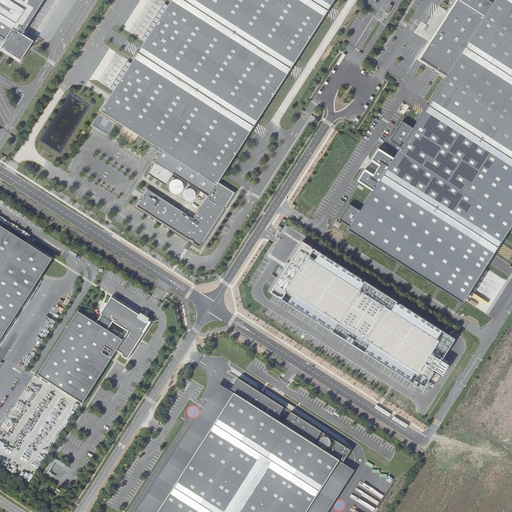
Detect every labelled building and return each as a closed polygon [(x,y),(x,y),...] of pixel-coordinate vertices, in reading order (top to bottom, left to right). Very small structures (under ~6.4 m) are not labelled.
[(43,0),(0,0),(0,33),(6,38),(1,45),(21,58),(34,39),(23,32),(43,0)] [(333,0),(169,0),(100,110),(162,150),(147,174),(166,185),(173,174),(208,196),(193,219),(146,189),(142,196),(143,196),(140,201),(140,200),(136,206),(190,241),(191,240),(194,242),(193,243),(199,247),(224,209),(223,208),(224,207),(225,207),(234,193),(217,182),(333,0)] [(511,0),(494,0),(493,2),(490,0),(457,0),(421,57),(448,74),(413,129),(404,122),(392,141),(401,146),(394,158),(379,149),(373,160),(382,166),(375,177),(366,171),(360,182),(374,191),(360,213),(350,206),(340,221),(350,227),(347,232),(464,306),(511,230),(511,0)] [(0,226),(0,341),(52,260),(0,226)] [(456,339),(305,241),(272,291),(424,390),(436,371),(442,375),(450,364),(443,359),(456,339)] [(144,333),(143,332),(149,324),(138,317),(139,315),(111,297),(100,314),(101,315),(96,323),(78,312),(38,375),(83,403),(116,351),(122,354),(121,355),(127,359),(144,333)] [(342,464),(351,451),(290,412),(282,425),(275,420),(284,408),(263,395),(262,397),(257,394),(259,392),(238,378),(230,391),(234,393),(157,511),(306,511),(339,461),(342,464)] [(219,384),(136,511),(157,511),(234,393),(230,391),(219,384)] [(306,511),(326,511),(353,471),(342,464),(339,461),(306,511)]
